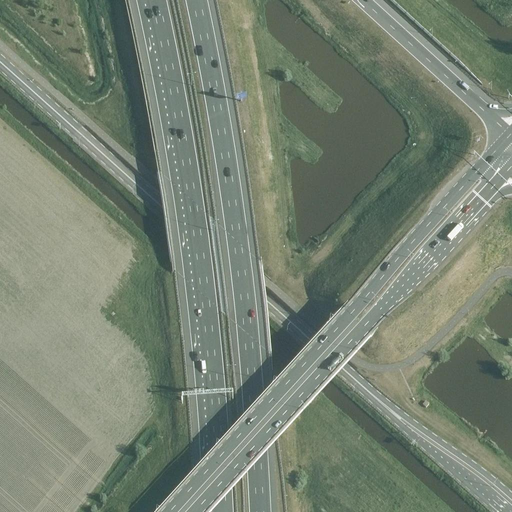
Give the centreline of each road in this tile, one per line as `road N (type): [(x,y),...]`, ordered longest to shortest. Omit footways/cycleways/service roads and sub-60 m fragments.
road 1 (motorway): [(155,0),(192,197),(221,511)]
road 2 (motorway): [(260,511),(237,237),(196,0)]
road 3 (motorway): [(509,135),(170,511)]
road 4 (secondary): [(370,393),(0,62)]
road 5 (motorway): [(194,511),(508,169)]
road 6 (motorway): [(509,135),(367,0)]
road 7 (secondary): [(370,393),(506,511)]
road 8 (secondary): [(511,498),(370,393)]
